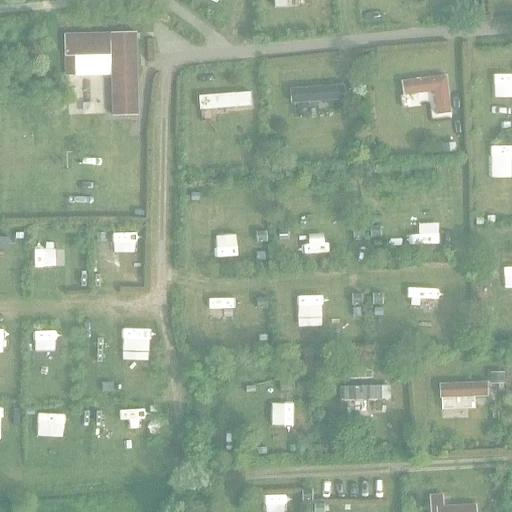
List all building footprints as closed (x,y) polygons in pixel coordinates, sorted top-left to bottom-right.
[(137,98),(135,41),(123,42),(123,32),(64,34),(65,55),(64,55),(65,76),(77,76),(76,57),(111,56),(112,99),(137,98)] [(445,76),(401,81),(403,95),(433,91),(436,115),(450,113),(445,76)] [(290,104),(344,99),(343,84),(289,88),(290,104)] [(200,110),(250,105),(249,91),(198,96),(200,110)] [(439,398),(487,396),(487,381),(439,384),(439,398)] [(339,401),(390,399),(389,385),(339,387),(339,401)] [(475,511),(475,503),(443,505),(442,494),(428,495),(429,511),(475,511)]
